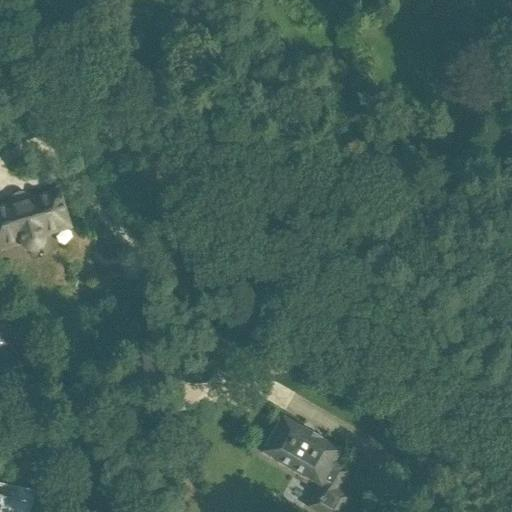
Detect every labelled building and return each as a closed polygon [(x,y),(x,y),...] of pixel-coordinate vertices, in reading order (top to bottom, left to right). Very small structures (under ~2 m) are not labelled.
[(40,235),(67,227),(57,194),(0,210),(0,246),(21,240),(22,243),(24,247),(27,249),(31,250),(38,248),(40,245),(41,241),(41,237),(40,235)] [(95,292),(99,307),(126,301),(118,269),(88,276),(93,293),(95,292)] [(34,346),(0,314),(0,374),(5,373),(6,375),(14,373),(13,370),(17,369),(30,365),(31,367),(52,360),(36,344),(34,346)] [(342,511),(352,497),(338,490),(349,472),(334,463),(340,453),(321,441),(301,429),(301,430),(281,419),(261,454),(277,464),(303,479),(319,488),(314,496),(319,499),(318,502),(323,505),(324,502),(341,511),(342,511)] [(0,511),(37,511),(40,501),(33,500),(34,493),(0,485),(0,511)]
